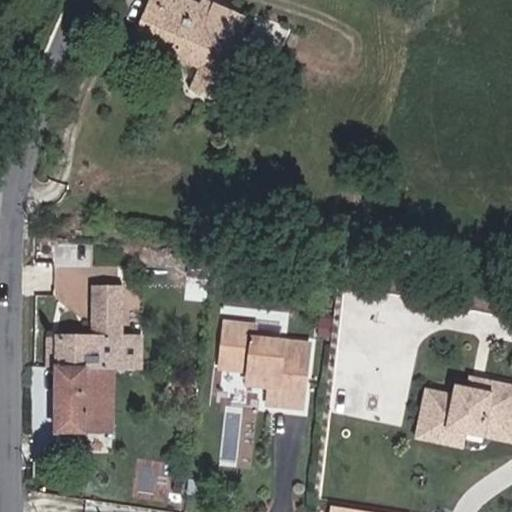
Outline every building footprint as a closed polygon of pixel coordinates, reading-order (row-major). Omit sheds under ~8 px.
[(213,100),(248,20),(202,0),(201,0),(199,5),(187,0),(150,0),(133,39),(199,69),(190,90),(213,100)] [(207,303),(209,280),(186,278),(184,300),(207,303)] [(121,369),(121,338),(121,289),(94,289),(94,338),(58,338),(57,366),(57,368),(113,369),(121,369)] [(301,408),(309,345),(252,339),(253,327),(225,324),(221,369),(249,372),(247,386),(270,388),(281,389),(279,406),(301,408)] [(57,366),(58,338),(47,338),(47,365),(57,366)] [(132,369),(132,338),(121,338),(121,369),(132,369)] [(112,434),(113,369),(57,368),(57,432),(112,434)] [(426,388),(415,440),(463,450),(467,434),(511,444),(511,386),(470,377),(468,387),(455,385),(453,394),(426,388)] [(196,394),(197,383),(177,381),(176,391),(196,394)] [(279,406),(281,389),(270,388),(268,405),(279,406)]
